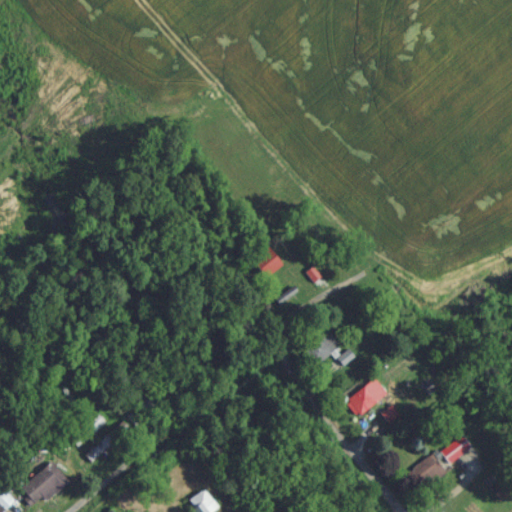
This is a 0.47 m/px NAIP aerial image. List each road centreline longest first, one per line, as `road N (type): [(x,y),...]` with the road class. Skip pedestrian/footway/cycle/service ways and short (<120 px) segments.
road 1 (residential): [(78,511),(175,418),(168,377),(140,371)]
road 2 (residential): [(392,511),(276,351)]
road 3 (residential): [(276,351),(179,223)]
